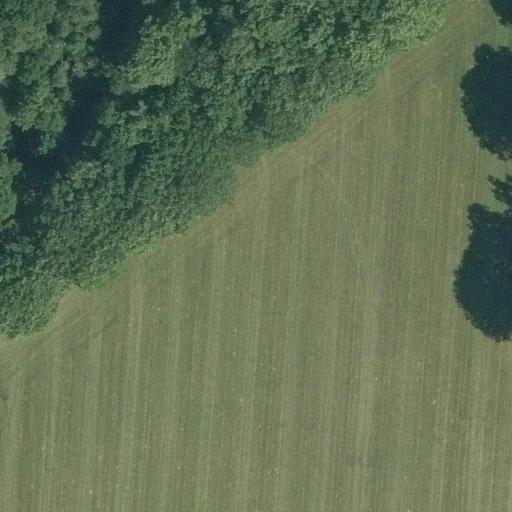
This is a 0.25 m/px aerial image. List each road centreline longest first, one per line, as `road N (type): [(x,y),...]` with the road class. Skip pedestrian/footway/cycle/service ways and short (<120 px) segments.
road 1 (track): [(115,145),(297,0)]
road 2 (track): [(6,64),(29,210)]
